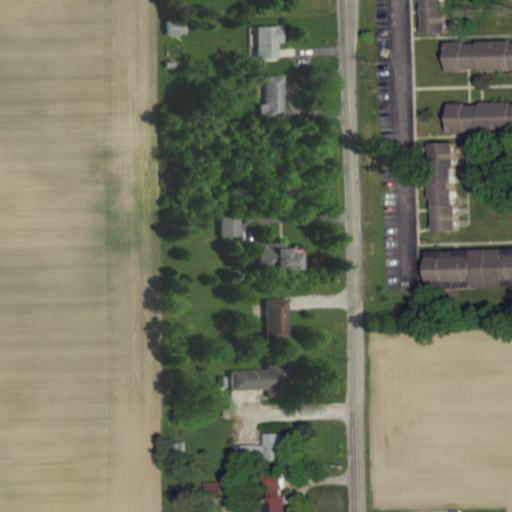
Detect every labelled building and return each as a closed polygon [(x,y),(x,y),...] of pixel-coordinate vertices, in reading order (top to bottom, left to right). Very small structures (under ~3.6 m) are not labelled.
[(447,44),(446,0),(420,0),(420,14),(423,13),(424,45),(447,44)] [(164,46),(182,45),(182,32),(163,32),(164,46)] [(251,37),(252,71),(274,70),(273,54),(278,54),(278,36),(251,37)] [(511,80),(511,52),(449,54),(450,82),(511,80)] [(262,115),(256,115),(256,129),(280,128),(279,86),(261,86),(262,115)] [(511,113),(451,114),(451,144),(511,143),(511,113)] [(458,242),(456,154),(432,154),(433,210),(434,210),(435,243),(458,242)] [(236,247),(235,227),(216,227),(216,248),(236,247)] [(276,254),(251,254),(252,282),(295,281),(294,260),(276,261),(276,254)] [(511,259),(429,262),(429,294),(475,293),(475,299),(511,298),(511,291),(511,290),(511,259)] [(262,352),(283,352),(283,310),(261,310),(262,352)] [(227,401),(263,400),(263,408),(286,408),(285,374),(261,375),(261,381),(226,381),(227,401)] [(264,455),(241,456),(242,473),(287,472),(287,444),(264,444),(264,455)] [(223,511),(240,510),(239,484),(222,485),(223,511)] [(265,511),(286,511),(286,507),(282,507),(282,484),(265,484),(265,511)]
